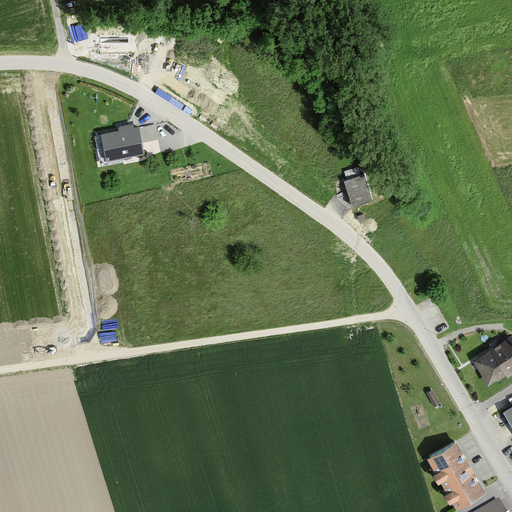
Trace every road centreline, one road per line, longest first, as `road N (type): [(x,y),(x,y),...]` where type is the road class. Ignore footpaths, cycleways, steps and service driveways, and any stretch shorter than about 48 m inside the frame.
road 1 (unclassified): [(511,486),(412,311),(353,240),(137,91),(68,66),(0,63)]
road 2 (track): [(412,311),(0,371)]
